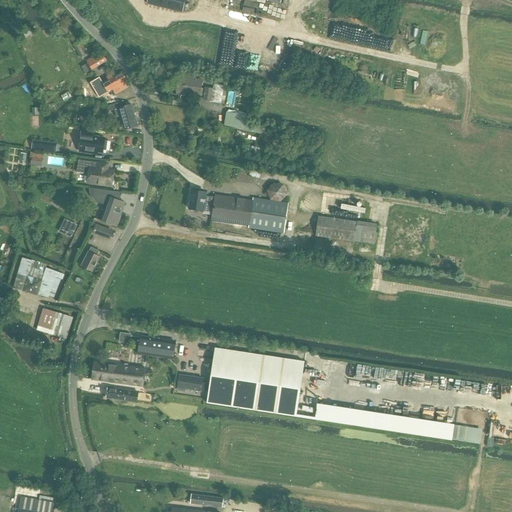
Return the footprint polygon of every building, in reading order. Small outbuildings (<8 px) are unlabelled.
[(148,0),(147,4),(182,12),(185,0),(148,0)] [(26,38),(33,33),(30,27),(22,32),(26,38)] [(60,31),(65,37),(70,32),(65,27),(60,31)] [(78,42),(73,45),(80,58),(86,55),(78,42)] [(92,70),(106,61),(102,53),(87,61),(88,63),(86,65),(89,71),(92,70)] [(128,81),(123,72),(112,78),(110,76),(107,77),(109,80),(97,87),(102,96),(108,93),(113,90),(115,94),(129,86),(126,82),(128,81)] [(199,96),(202,80),(179,76),(177,92),(191,95),(199,96)] [(205,88),(204,99),(212,100),(211,102),(224,104),(228,81),(215,79),(213,89),(205,88)] [(118,108),(118,109),(114,110),(116,117),(120,116),(124,130),(137,126),(132,104),(118,108)] [(227,112),(224,126),(248,130),(251,116),(227,112)] [(83,129),(80,151),(97,154),(97,152),(103,153),(103,150),(106,151),(108,142),(104,141),(105,139),(92,137),(93,130),(83,129)] [(57,143),(38,140),(36,149),(56,152),(57,143)] [(32,158),(31,165),(42,166),(43,154),(31,152),(30,158),(32,158)] [(112,186),(114,170),(108,170),(109,164),(79,160),(77,173),(89,174),(88,183),(112,186)] [(117,226),(120,219),(119,218),(125,203),(119,201),(122,192),(90,188),(90,190),(90,191),(90,192),(91,194),(91,195),(92,196),(93,198),(94,199),(95,200),(96,201),(97,202),(98,202),(99,203),(107,205),(101,220),(116,226),(117,225),(117,226)] [(193,190),(189,209),(203,211),(213,213),(212,220),(249,225),(248,227),(284,233),(288,204),(280,202),(270,201),(253,198),(253,201),(216,195),(215,198),(206,196),(206,193),(193,190)] [(375,245),(377,225),(364,223),(357,222),(319,216),(316,236),(355,242),(365,243),(375,245)] [(65,219),(59,232),(72,238),(77,225),(65,219)] [(109,239),(112,231),(96,225),(94,233),(109,239)] [(92,271),(99,257),(97,256),(100,251),(92,247),(89,252),(86,259),(82,266),(92,271)] [(32,261),(23,258),(14,289),(38,296),(38,295),(48,299),(49,296),(55,298),(61,279),(63,279),(64,275),(56,272),(56,271),(46,267),(47,265),(32,260),(32,261)] [(43,308),(36,330),(53,335),(60,313),(43,308)] [(141,337),(138,353),(173,358),(175,342),(141,337)] [(209,391),(207,402),(296,416),(305,361),(215,348),(210,378),(210,385),(209,391)] [(143,386),(145,368),(95,361),(92,379),(143,386)] [(179,375),(177,388),(179,388),(178,391),(184,392),(184,389),(201,391),(202,389),(202,390),(204,391),(206,391),(209,391),(210,385),(207,383),(205,383),(202,384),(203,379),(179,375)] [(137,402),(137,401),(138,392),(107,388),(106,397),(127,400),(137,402)] [(222,507),(223,498),(191,494),(190,503),(222,507)] [(51,511),(53,503),(53,502),(54,498),(40,496),(39,501),(21,498),(19,509),(15,508),(14,511),(51,511)]
